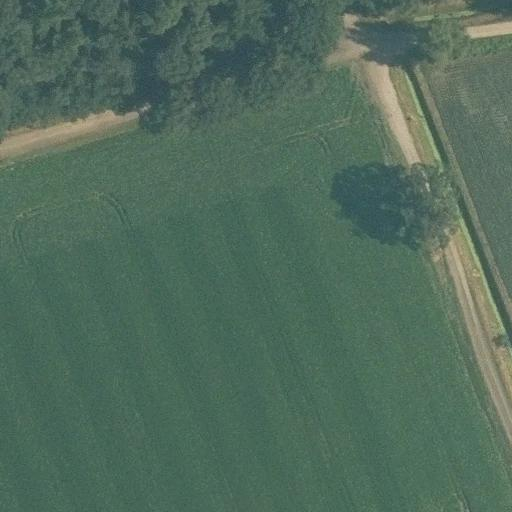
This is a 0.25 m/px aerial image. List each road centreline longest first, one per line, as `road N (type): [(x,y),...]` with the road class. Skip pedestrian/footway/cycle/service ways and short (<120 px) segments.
road 1 (track): [(511,411),(365,46)]
road 2 (track): [(365,46),(0,151)]
road 3 (track): [(365,46),(511,27)]
